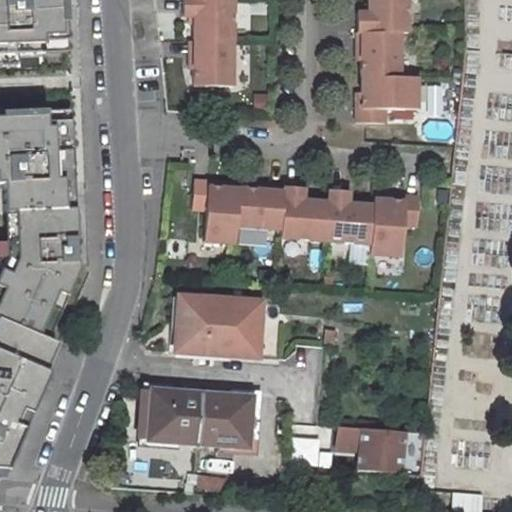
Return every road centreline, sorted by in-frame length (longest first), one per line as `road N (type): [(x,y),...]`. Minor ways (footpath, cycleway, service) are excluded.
road 1 (unclassified): [(48,511),(113,323),(128,242),(122,134)]
road 2 (unknown): [(100,362),(270,379),(297,389)]
road 3 (residential): [(122,134),(304,143)]
road 4 (residential): [(304,143),(306,0)]
road 5 (residential): [(435,164),(328,158),(304,143)]
road 6 (unclassified): [(122,134),(115,0)]
